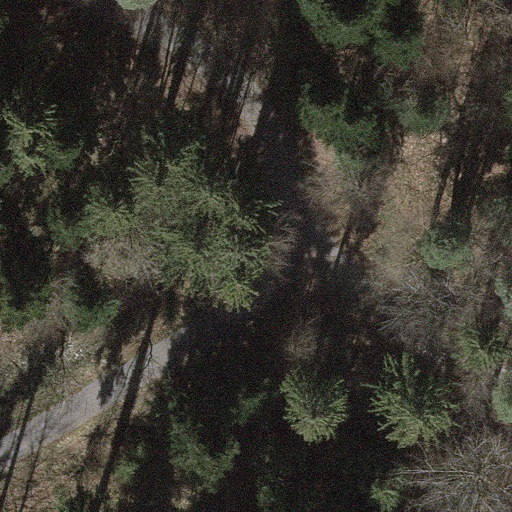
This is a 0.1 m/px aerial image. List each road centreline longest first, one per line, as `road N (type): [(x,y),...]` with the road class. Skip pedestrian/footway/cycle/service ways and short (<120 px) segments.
road 1 (track): [(511,387),(288,262),(283,155),(174,43),(104,0)]
road 2 (track): [(288,262),(218,328),(0,452)]
